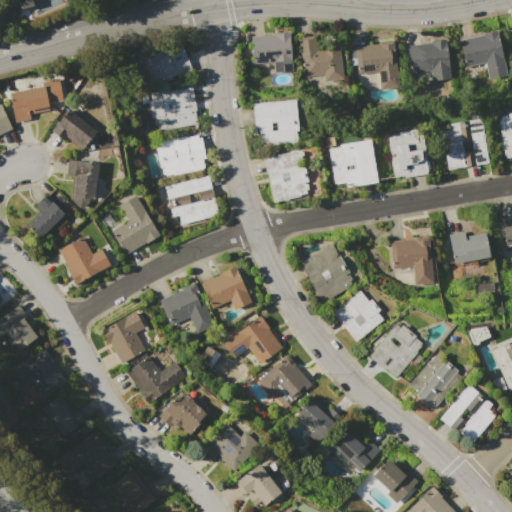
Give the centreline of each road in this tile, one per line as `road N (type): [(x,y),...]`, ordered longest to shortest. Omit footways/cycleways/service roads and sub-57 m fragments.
road 1 (residential): [(494,511),(332,363),(284,300),(235,176),(211,0)]
road 2 (residential): [(511,186),(253,229),(176,257),(63,320)]
road 3 (secondary): [(462,0),(212,2),(0,56)]
road 4 (residential): [(215,511),(111,410),(50,298),(0,239),(8,168),(28,161)]
